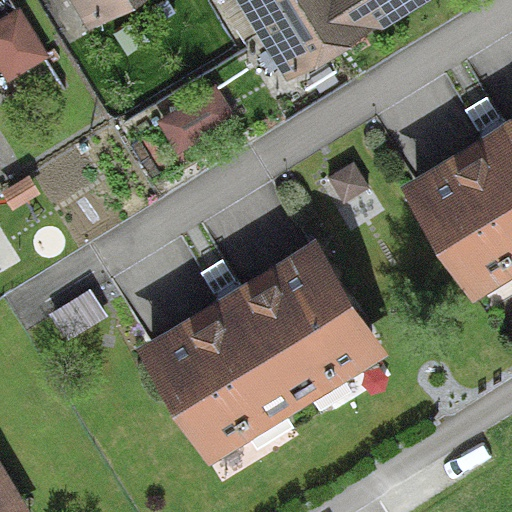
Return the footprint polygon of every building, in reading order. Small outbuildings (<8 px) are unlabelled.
[(69,0),(88,32),(141,0),(69,0)] [(232,0),(285,86),(425,0),(232,0)] [(50,55),(19,7),(0,19),(0,69),(8,82),(50,55)] [(216,85),(157,121),(177,154),(236,118),(216,85)] [(511,277),(511,119),(402,188),(473,302),(511,277)] [(369,187),(353,161),(327,178),(343,203),(369,187)] [(387,355),(315,238),(135,348),(208,465),(387,355)] [(89,288),(49,315),(67,342),(107,316),(89,288)] [(0,511),(32,511),(0,460),(0,511)]
